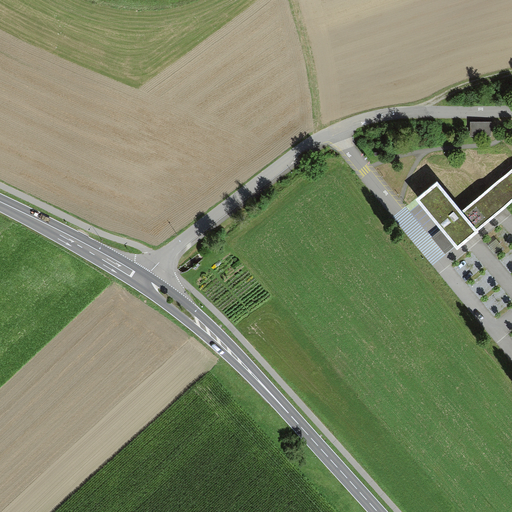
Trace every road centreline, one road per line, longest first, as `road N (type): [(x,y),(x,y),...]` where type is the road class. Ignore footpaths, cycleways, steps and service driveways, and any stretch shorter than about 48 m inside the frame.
road 1 (track): [(397,511),(230,326),(148,251),(0,184)]
road 2 (residential): [(511,111),(415,110),(335,127),(230,201),(142,280)]
road 3 (primary): [(142,280),(246,367),(377,511)]
road 4 (primary): [(0,201),(142,280)]
